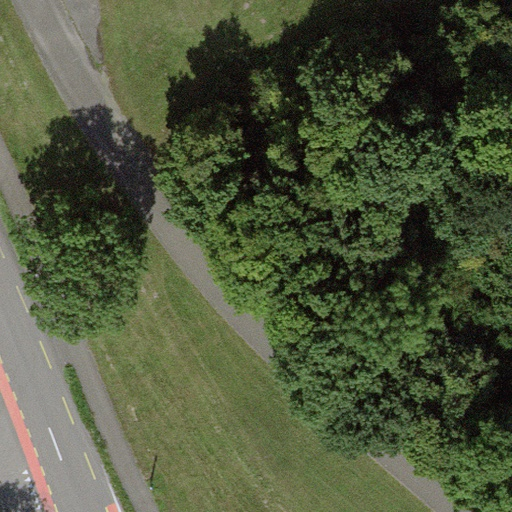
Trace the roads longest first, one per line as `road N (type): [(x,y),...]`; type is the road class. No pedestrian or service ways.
road 1 (track): [(474,511),(312,384),(114,142),(38,0)]
road 2 (unclassified): [(83,511),(0,313)]
